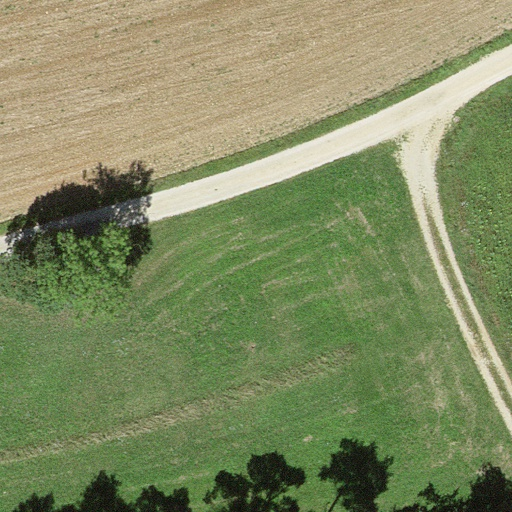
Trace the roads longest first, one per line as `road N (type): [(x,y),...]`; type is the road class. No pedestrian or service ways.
road 1 (track): [(511,69),(435,112),(75,238),(0,255)]
road 2 (track): [(435,112),(414,196),(511,408)]
